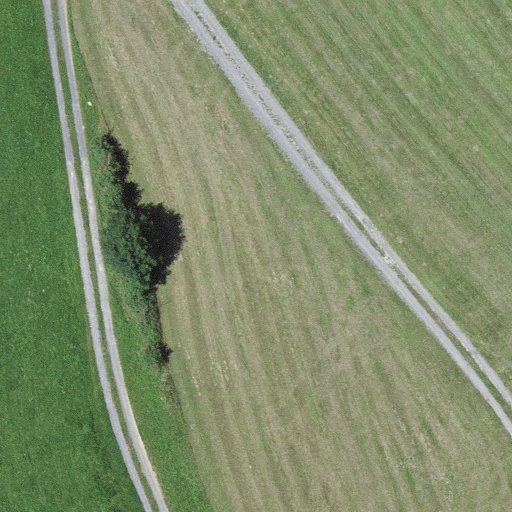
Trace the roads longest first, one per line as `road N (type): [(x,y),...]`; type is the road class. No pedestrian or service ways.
road 1 (track): [(187,0),(377,257),(511,418)]
road 2 (track): [(58,0),(116,392),(163,511)]
